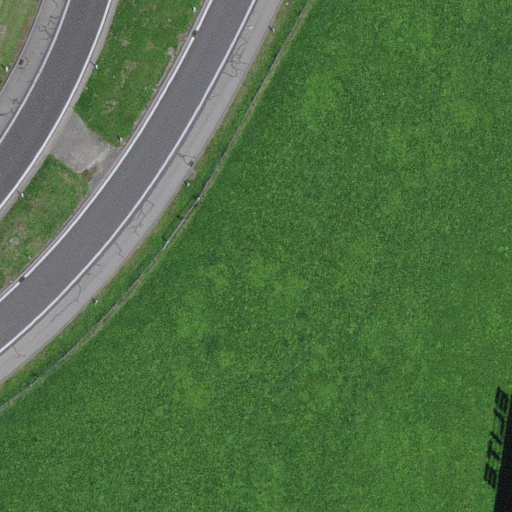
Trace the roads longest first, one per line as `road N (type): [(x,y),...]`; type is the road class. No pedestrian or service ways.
road 1 (motorway): [(0,340),(126,210),(185,119),(246,0)]
road 2 (motorway): [(85,0),(53,78),(0,165)]
